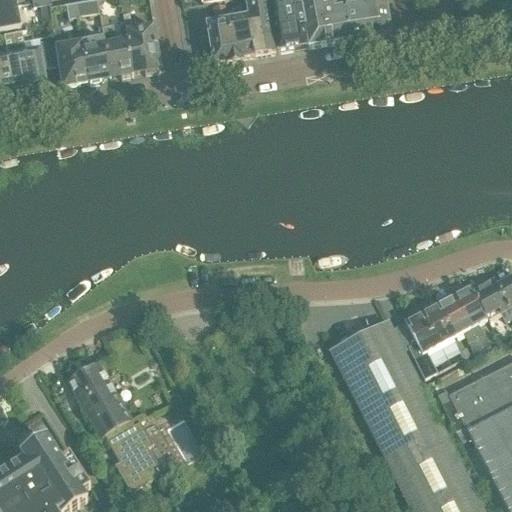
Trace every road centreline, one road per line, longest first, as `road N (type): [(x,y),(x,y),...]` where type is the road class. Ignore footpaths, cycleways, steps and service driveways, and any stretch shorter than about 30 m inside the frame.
road 1 (residential): [(30,370),(99,321),(175,303),(394,282),(511,250)]
road 2 (residential): [(413,47),(182,88)]
road 3 (residential): [(182,88),(0,122)]
road 4 (unclassified): [(30,370),(118,511)]
